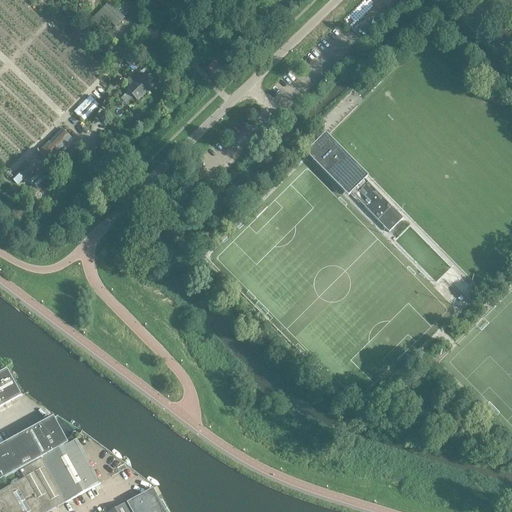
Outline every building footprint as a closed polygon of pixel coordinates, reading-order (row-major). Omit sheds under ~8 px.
[(124,18),(108,3),(91,21),(98,28),(107,19),(115,27),(124,18)] [(130,67),(139,58),(135,54),(126,63),(130,67)] [(215,71),(219,68),(216,65),(215,64),(214,63),(208,68),(211,72),(213,73),(215,71)] [(137,101),(153,85),(142,74),(137,80),(132,75),(126,82),(130,86),(126,90),(137,101)] [(496,101),(488,93),(486,95),(494,103),(496,101)] [(83,122),(99,106),(89,96),(74,112),(83,122)] [(55,157),(73,141),(62,130),(38,153),(51,166),(58,159),(55,157)] [(350,194),(365,180),(336,150),(329,143),(314,157),(322,164),(343,186),(350,194)] [(16,183),(22,178),(17,173),(12,179),(16,183)] [(368,183),(365,180),(350,194),(354,197),(368,183)] [(368,183),(354,197),(389,232),(403,218),(368,183)] [(21,396),(7,370),(0,373),(0,393),(6,405),(23,396),(22,396),(21,396)] [(68,445),(54,418),(53,417),(46,421),(38,426),(53,453),(68,445)] [(53,453),(38,426),(22,434),(37,462),(41,460),(53,453)] [(37,462),(22,434),(7,443),(22,470),(37,462)] [(100,484),(86,457),(76,440),(68,445),(53,453),(41,460),(65,503),(65,504),(100,484)] [(22,470),(7,443),(0,446),(0,467),(6,479),(20,471),(22,470)] [(49,511),(65,503),(41,460),(37,462),(22,470),(20,471),(24,479),(42,511),(49,511)] [(42,511),(24,479),(0,491),(0,511),(42,511)] [(165,511),(153,489),(127,503),(131,511),(165,511)]
